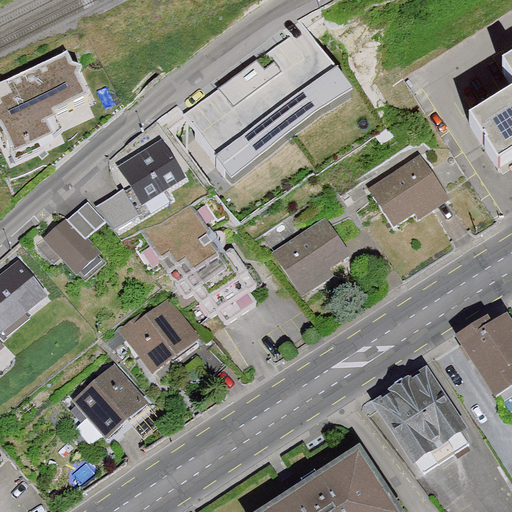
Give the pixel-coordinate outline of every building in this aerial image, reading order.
[(226,93),(235,105),(195,133),(223,172),(344,85),(316,45),(273,76),(265,65),(226,93)] [(87,102),(66,55),(0,85),(0,132),(10,154),(45,137),(39,124),(87,102)] [(511,88),(511,103),(471,128),(500,176),(511,168),(511,68),(503,74),(511,88)] [(162,145),(120,170),(143,208),(165,195),(162,190),(182,178),(162,145)] [(421,157),(368,188),(395,233),(448,202),(421,157)] [(139,218),(123,193),(96,210),(115,233),(139,218)] [(197,204),(146,239),(213,336),(264,301),(197,204)] [(87,205),(38,248),(51,263),(59,256),(77,276),(98,258),(84,242),(104,224),(87,205)] [(326,223),(273,257),(304,306),(358,271),(326,223)] [(20,267),(0,282),(0,335),(45,301),(20,267)] [(169,301),(123,335),(156,380),(202,346),(169,301)] [(511,322),(505,312),(457,342),(501,411),(511,403),(511,322)] [(0,367),(19,351),(6,336),(0,341),(0,367)] [(115,367),(73,406),(110,447),(153,408),(115,367)] [(427,374),(374,407),(417,477),(471,443),(427,374)] [(401,511),(361,448),(260,511),(401,511)]
